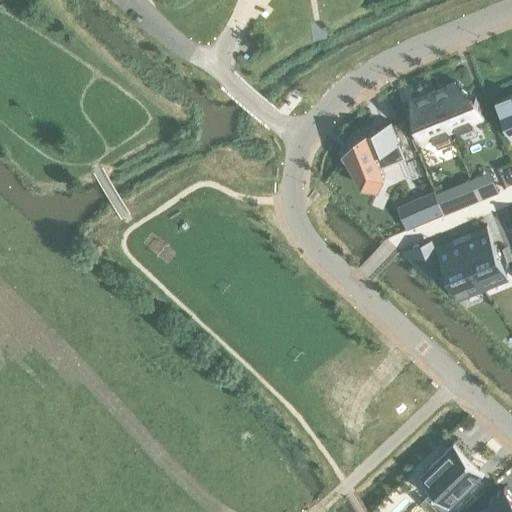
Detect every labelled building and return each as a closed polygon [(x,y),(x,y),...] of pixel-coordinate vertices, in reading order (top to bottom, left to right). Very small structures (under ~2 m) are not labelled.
[(437,87),(453,127),(457,126),(458,128),(473,122),(472,119),(484,115),(475,95),(455,79),(437,87)] [(449,129),(453,127),(437,87),(411,97),(414,119),(422,140),(434,135),(434,137),(450,131),(449,129)] [(511,93),(497,100),(511,136),(511,93)] [(362,184),(378,191),(386,174),(376,151),(400,142),(392,120),(356,134),(342,152),(362,184)] [(452,185),(461,206),(481,197),(474,180),(473,177),(452,185)] [(474,180),(481,197),(488,194),(482,177),(474,180)] [(167,223),(152,240),(178,264),(178,265),(184,271),(195,259),(203,267),(209,260),(167,223)] [(488,289),(511,279),(511,274),(496,234),(470,244),(488,289)] [(256,259),(283,284),(303,263),(277,238),(256,259)] [(488,289),(470,244),(445,255),(463,299),(488,289)] [(444,268),(439,257),(418,266),(427,274),(444,268)] [(391,382),(407,366),(381,342),(366,359),(391,382)] [(419,475),(449,506),(484,472),(454,441),(419,475)] [(511,511),(511,493),(505,485),(473,511),(511,511)]
